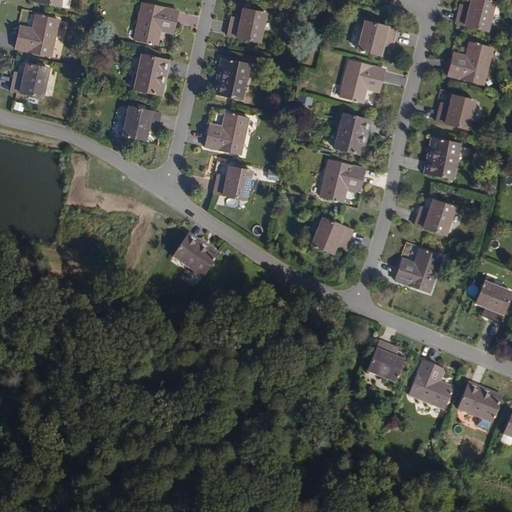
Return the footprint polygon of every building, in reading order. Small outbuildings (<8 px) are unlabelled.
[(62,0),(37,0),(37,3),(60,8),(62,0)] [(494,4),(479,0),(472,0),(470,8),(468,13),(458,11),(455,24),(487,32),(494,4)] [(164,9),(129,1),(121,37),(144,42),(147,28),(149,19),(162,22),(164,9)] [(468,13),(470,8),(460,5),(458,11),(468,13)] [(266,12),(243,6),(240,16),(239,22),(230,20),(227,33),(259,41),(266,12)] [(57,20),(34,14),(31,28),(29,38),(17,35),(14,48),(49,56),(57,20)] [(149,19),(147,28),(160,31),(162,22),(149,19)] [(396,28),(365,20),(358,48),(380,54),(383,44),(384,39),(393,41),(396,28)] [(17,35),(29,38),(31,28),(19,25),(17,35)] [(492,50),(469,44),(465,57),(462,67),(450,64),(446,77),(482,87),(492,50)] [(139,55),(115,49),(107,85),(135,91),(138,79),(134,79),(139,55)] [(462,67),(465,57),(453,54),(450,64),(462,67)] [(139,55),(134,79),(138,79),(143,56),(139,55)] [(250,64),(221,58),(219,70),(223,70),(218,94),(241,99),(250,64)] [(384,70),(348,61),(339,97),(362,103),(366,90),(368,81),(380,84),(384,70)] [(49,71),(26,66),(24,76),(23,81),(14,80),(11,93),(43,100),(49,71)] [(219,70),(213,93),(218,94),(223,70),(219,70)] [(368,81),(366,90),(378,93),(380,84),(368,81)] [(475,101),(453,95),(450,105),(449,110),(440,107),(436,121),(468,129),(475,101)] [(14,102),(12,108),(21,111),(23,104),(14,102)] [(150,111),(119,104),(113,132),(135,138),(137,128),(138,122),(147,124),(150,111)] [(249,118),(225,113),(222,127),(220,137),(208,134),(205,148),(241,155),(249,118)] [(365,121),(342,115),(333,150),(360,157),(363,145),(359,144),(365,121)] [(363,145),(369,122),(365,121),(359,144),(363,145)] [(220,137),(222,127),(210,125),(208,134),(220,137)] [(464,146),(436,140),(434,152),(438,153),(433,177),(456,182),(464,146)] [(433,177),(438,153),(434,152),(429,176),(433,177)] [(363,170),(328,161),(319,198),(342,204),(346,190),(348,181),(360,184),(363,170)] [(251,172),(228,167),(226,177),(225,183),(215,181),(212,193),(244,200),(251,172)] [(348,181),(346,190),(358,193),(360,184),(348,181)] [(455,208),(433,200),(430,209),(428,215),(419,211),(415,224),(445,235),(455,208)] [(419,211),(428,215),(430,209),(421,206),(419,211)] [(351,230),(321,218),(310,245),(331,254),(335,245),(338,239),(346,242),(351,230)] [(184,239),(205,253),(208,250),(187,236),(184,239)] [(205,253),(184,239),(170,261),(201,281),(217,256),(208,250),(205,253)] [(338,239),(335,245),(344,248),(346,242),(338,239)] [(439,260),(417,251),(411,264),(407,273),(396,268),(391,281),(425,295),(439,260)] [(407,273),(411,264),(400,260),(396,268),(407,273)] [(511,293),(486,282),(477,304),(486,308),(491,310),(487,318),(500,324),(511,293)] [(392,348),(379,343),(367,373),(394,384),(403,362),(393,358),(388,357),(392,348)] [(392,348),(388,357),(393,358),(396,350),(392,348)] [(433,367),(421,362),(407,396),(441,410),(450,388),(437,383),(428,379),(433,367)] [(433,367),(428,379),(437,383),(442,371),(433,367)] [(489,398),(490,394),(468,385),(467,389),(489,398)] [(489,398),(467,389),(457,412),(491,425),(502,398),(490,394),(489,398)]
